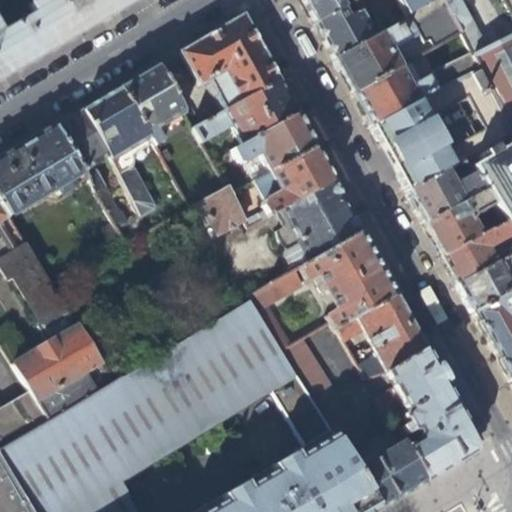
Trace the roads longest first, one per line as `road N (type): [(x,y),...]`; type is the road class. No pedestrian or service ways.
road 1 (residential): [(511,455),(261,0)]
road 2 (residential): [(0,119),(202,0)]
